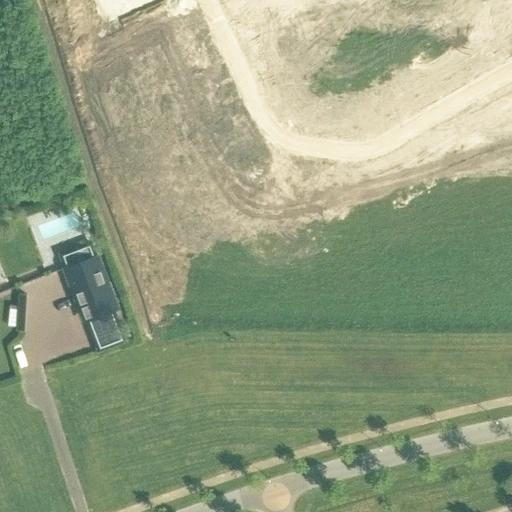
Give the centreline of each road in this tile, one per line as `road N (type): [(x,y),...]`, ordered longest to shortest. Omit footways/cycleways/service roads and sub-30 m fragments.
road 1 (residential): [(511,73),(384,150),(330,159),(269,140),(204,0)]
road 2 (unclassified): [(272,490),(511,429)]
